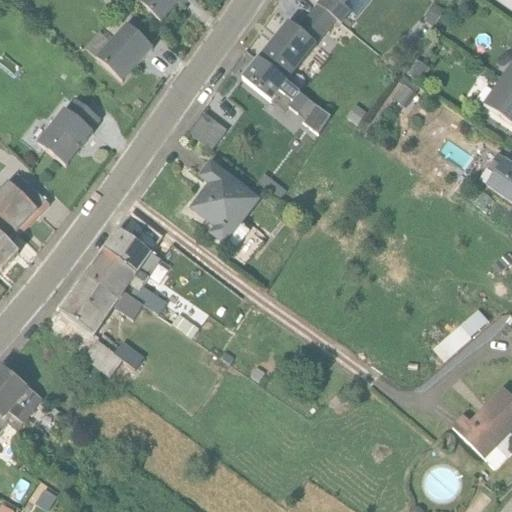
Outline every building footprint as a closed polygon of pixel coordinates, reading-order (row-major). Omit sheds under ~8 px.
[(140,0),(136,5),(163,28),(179,10),(182,13),(193,1),(192,0),(140,0)] [(287,78),(293,82),(338,26),(343,31),(352,17),(343,12),(333,7),(324,0),(297,33),(288,26),(261,61),(287,78)] [(324,0),(333,7),(343,12),(354,0),(324,0)] [(425,24),(423,28),(433,35),(436,31),(445,18),(434,11),(432,10),(423,23),(425,24)] [(99,39),(85,55),(95,64),(123,89),(155,54),(127,29),(109,49),(99,39)] [(287,78),(261,61),(243,84),(272,108),(288,89),(293,82),(287,78)] [(415,65),(406,80),(419,88),(427,73),(415,65)] [(511,67),(501,84),(511,91),(511,67)] [(511,91),(501,84),(484,111),(511,129),(511,91)] [(330,122),(288,89),(284,94),(278,103),(291,113),(293,110),(308,122),(306,124),(303,129),(317,140),(318,138),(320,135),(322,133),(330,122)] [(404,91),(392,106),(405,116),(417,100),(404,91)] [(62,115),(35,149),(53,163),(66,173),(102,126),(75,105),(65,118),(62,115)] [(355,111),(345,125),(357,133),(367,119),(355,111)] [(212,131),(201,147),(213,156),(224,140),(212,131)] [(496,180),(486,194),(511,211),(511,170),(499,161),(489,176),(496,180)] [(227,252),(242,232),(261,206),(211,168),(199,184),(208,191),(190,216),(214,234),(209,240),(226,253),(227,252)] [(39,218),(18,241),(20,243),(50,212),(19,181),(10,190),(39,218)] [(0,223),(18,241),(39,218),(10,190),(9,189),(0,198),(0,223)] [(275,192),(269,199),(280,208),(286,200),(275,192)] [(18,241),(0,223),(0,240),(8,249),(18,241)] [(120,236),(151,260),(159,250),(127,226),(120,236)] [(242,232),(227,252),(235,258),(250,238),(242,232)] [(86,284),(119,309),(125,300),(147,268),(153,261),(120,236),(106,257),(86,284)] [(0,275),(4,279),(20,260),(8,249),(0,240),(0,275)] [(147,268),(125,300),(147,315),(159,323),(164,314),(140,298),(149,285),(147,283),(154,272),(147,268)] [(119,309),(86,284),(62,318),(95,344),(115,315),(119,309)] [(119,309),(115,315),(126,322),(128,319),(136,324),(137,323),(140,325),(147,315),(125,300),(119,309)] [(437,352),(433,356),(444,368),(445,370),(472,346),(471,344),(489,328),(478,315),(467,326),(437,352)] [(252,318),(239,338),(246,343),(259,322),(252,318)] [(88,368),(109,384),(110,385),(123,368),(114,361),(98,347),(84,365),(88,368)] [(114,361),(123,368),(148,387),(158,374),(124,348),(114,361)] [(226,358),(221,365),(230,371),(235,364),(226,358)] [(109,384),(88,368),(79,380),(99,396),(109,384)] [(0,423),(4,427),(31,397),(2,374),(0,376),(0,423)] [(485,466),(510,441),(511,439),(511,403),(503,395),(470,429),(463,422),(452,434),(485,466)] [(4,427),(9,431),(26,446),(37,434),(28,426),(43,406),(31,397),(4,427)] [(0,440),(9,431),(4,427),(0,423),(0,440)] [(232,467),(178,430),(163,452),(217,489),(232,467)] [(90,441),(85,448),(100,459),(105,452),(90,441)] [(511,443),(510,441),(485,466),(496,476),(511,459),(511,443)] [(41,465),(37,471),(48,479),(52,472),(41,465)] [(90,484),(82,497),(103,511),(127,511),(129,509),(90,484)]
